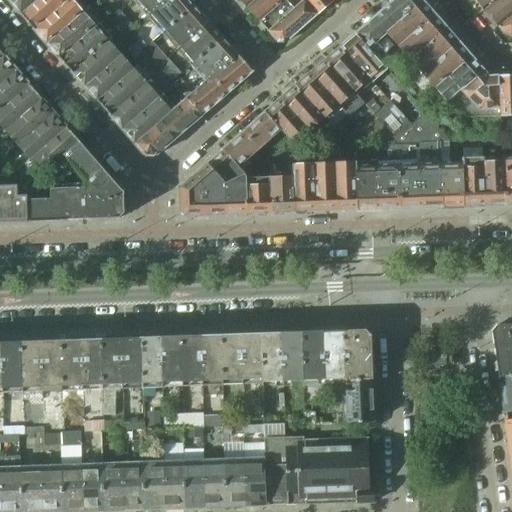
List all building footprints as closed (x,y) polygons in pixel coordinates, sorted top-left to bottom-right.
[(20,15),(37,0),(8,0),(8,1),(20,15)] [(33,29),(66,0),(37,0),(20,15),(33,29)] [(46,44),(82,12),(72,0),(66,0),(33,29),(46,44)] [(121,11),(110,0),(102,0),(100,2),(114,17),(121,11)] [(136,0),(150,15),(166,0),(136,0)] [(163,30),(192,5),(188,0),(166,0),(150,15),(163,30)] [(258,20),(280,0),(250,0),(245,5),(258,20)] [(285,43),(317,14),(305,0),(297,0),(292,5),(287,0),(280,0),(258,20),(277,42),(285,43)] [(332,2),(330,0),(305,0),(317,14),(332,2)] [(396,26),(423,2),(421,0),(394,0),(382,11),(396,26)] [(474,0),(483,10),(494,0),(474,0)] [(511,0),(494,0),(483,10),(498,27),(511,14),(511,0)] [(398,47),(434,14),(423,2),(396,26),(387,34),(398,47)] [(178,47),(207,22),(192,5),(163,30),(178,47)] [(376,44),(387,34),(396,26),(382,11),(355,34),(374,56),(381,50),(376,44)] [(59,58),(95,26),(82,12),(46,44),(59,58)] [(135,29),(121,12),(113,18),(122,28),(128,35),(135,29)] [(434,14),(398,47),(409,60),(446,28),(434,14)] [(511,36),(511,14),(498,27),(503,33),(511,36)] [(192,62),(221,37),(207,22),(178,47),(192,62)] [(71,72),(107,40),(95,26),(59,58),(71,72)] [(128,35),(122,28),(115,35),(120,41),(128,35)] [(446,28),(409,60),(421,74),(458,42),(446,28)] [(387,70),(374,56),(355,34),(341,46),(369,79),(373,83),(387,70)] [(211,76),(236,55),(221,37),(192,62),(207,80),(211,76)] [(140,39),(136,43),(142,50),(147,47),(140,39)] [(83,86),(119,54),(107,40),(71,72),(83,86)] [(458,42),(421,74),(433,87),(470,55),(458,42)] [(341,46),(325,60),(354,93),(369,79),(341,46)] [(96,101),(132,69),(119,54),(83,86),(96,101)] [(0,82),(15,69),(2,55),(0,56),(0,82)] [(247,76),(248,68),(236,55),(211,76),(226,94),(247,76)] [(446,102),(482,70),(470,55),(433,87),(446,102)] [(147,69),(153,63),(148,58),(142,63),(147,69)] [(181,74),(167,59),(158,68),(172,82),(181,74)] [(325,60),(311,73),(340,105),(354,93),(325,60)] [(0,107),(28,83),(15,69),(0,82),(0,107)] [(109,116),(145,84),(132,69),(96,101),(109,116)] [(172,84),(160,70),(145,84),(109,116),(121,129),(157,98),(172,84)] [(498,116),(496,76),(489,77),(482,70),(446,102),(460,118),(498,116)] [(311,73),(296,86),(325,119),(340,105),(311,73)] [(511,75),(496,76),(498,116),(511,115),(511,75)] [(200,117),(226,94),(211,76),(207,80),(191,93),(184,99),(200,117)] [(0,126),(3,130),(40,98),(28,83),(0,107),(0,126)] [(170,112),(184,99),(179,93),(172,84),(157,98),(121,129),(133,144),(170,112)] [(296,86),(280,99),(310,132),(325,119),(296,86)] [(16,145),(53,112),(40,98),(3,130),(16,145)] [(153,157),(200,117),(184,99),(170,112),(133,144),(145,157),(153,157)] [(310,132),(280,99),(265,113),(281,131),(295,146),(310,132)] [(380,108),(372,99),(359,111),(367,120),(380,108)] [(412,126),(389,101),(372,117),(376,145),(416,144),(416,142),(413,137),(416,134),(410,128),(412,126)] [(28,158),(65,126),(53,112),(16,145),(28,158)] [(281,131),(265,113),(244,131),(260,150),(281,131)] [(443,207),(441,162),(441,152),(440,142),(447,141),(451,141),(443,133),(432,120),(416,134),(413,137),(416,142),(418,144),(418,145),(419,157),(419,163),(421,208),(443,207)] [(63,154),(78,141),(65,126),(28,158),(41,174),(63,154)] [(334,132),(344,143),(350,138),(340,127),(334,132)] [(241,167),(260,150),(244,131),(223,149),(240,168),(241,167)] [(341,141),(333,132),(327,137),(335,147),(341,141)] [(102,168),(78,141),(63,154),(67,160),(84,180),(86,182),(102,168)] [(0,148),(0,156),(1,158),(2,157),(11,150),(6,144),(0,148)] [(419,157),(418,145),(398,146),(398,158),(419,157)] [(250,214),(249,177),(248,174),(241,167),(240,168),(223,149),(207,163),(226,185),(227,215),(235,215),(238,217),(243,217),(246,214),(250,214)] [(504,155),(483,156),(485,206),(506,205),(504,155)] [(461,157),(462,161),(464,207),(485,206),(483,156),(461,157)] [(355,160),(336,161),(338,211),(357,210),(355,166),(355,160)] [(336,161),(315,162),(317,212),(338,211),(336,161)] [(462,161),(441,162),(443,207),(464,207),(462,161)] [(295,163),(295,175),(297,213),(295,213),(298,215),(303,215),(306,212),(317,212),(315,162),(295,163)] [(227,215),(226,185),(207,163),(179,188),(180,211),(185,217),(227,215)] [(419,163),(398,164),(400,209),(421,208),(419,163)] [(398,164),(377,165),(379,210),(400,209),(398,164)] [(377,165),(355,166),(357,210),(379,210),(377,165)] [(123,193),(102,168),(86,182),(84,184),(85,183),(86,199),(123,198),(123,193)] [(25,181),(17,171),(10,176),(19,186),(25,181)] [(49,185),(58,180),(54,173),(45,178),(49,185)] [(297,213),(295,175),(272,176),(273,214),(276,215),(282,215),(285,213),(295,213),(297,213)] [(273,214),(272,176),(249,177),(250,214),(256,214),(260,216),(265,216),(268,214),(273,214)] [(86,220),(86,199),(85,183),(84,184),(86,182),(84,180),(83,184),(63,184),(64,221),(86,220)] [(64,221),(63,184),(50,185),(50,199),(28,200),(28,222),(64,221)] [(0,223),(28,222),(28,200),(27,196),(17,196),(17,186),(0,186),(0,223)] [(124,213),(123,198),(86,199),(86,220),(118,219),(124,213)] [(511,324),(497,326),(491,332),(504,413),(511,411),(511,324)] [(364,330),(343,331),(345,380),(345,381),(352,381),(352,378),(372,377),(370,336),(364,330)] [(343,331),(322,332),(325,380),(345,380),(343,331)] [(325,380),(322,332),(301,333),(304,381),(304,386),(307,386),(322,386),(324,386),(324,380),(325,380)] [(282,381),(280,333),(259,334),(262,382),(282,381)] [(304,381),(301,333),(280,333),(282,381),(304,381)] [(262,384),(262,382),(259,334),(240,335),(243,385),(262,384)] [(223,385),(221,335),(199,336),(202,386),(223,385)] [(243,385),(240,335),(221,335),(223,385),(243,385)] [(202,386),(199,336),(181,337),(184,387),(202,386)] [(184,387),(181,337),(161,338),(163,388),(184,387)] [(143,389),(140,338),(120,339),(123,390),(143,389)] [(163,388),(161,338),(140,338),(143,389),(163,388)] [(123,390),(120,339),(99,340),(102,390),(123,390)] [(102,390),(99,340),(80,341),(83,391),(102,390)] [(63,392),(60,341),(40,342),(42,393),(63,392)] [(83,391),(80,341),(60,341),(63,392),(83,391)] [(42,393),(40,342),(20,343),(23,394),(42,393)] [(23,394),(20,343),(1,343),(3,394),(23,394)] [(451,363),(449,349),(444,350),(443,348),(427,350),(430,368),(446,366),(445,364),(451,363)] [(372,377),(352,378),(352,381),(353,391),(346,391),(346,423),(373,422),(372,377)] [(296,425),(296,415),(284,416),(285,426),(296,425)] [(123,431),(145,430),(144,418),(123,419),(123,431)] [(203,419),(183,420),(184,428),(203,428),(203,419)] [(184,428),(183,420),(163,420),(164,429),(184,428)] [(105,431),(114,431),(114,421),(90,421),(90,432),(105,432),(105,431)] [(243,434),(264,434),(263,426),(242,426),(243,434)] [(222,427),(222,436),(230,436),(230,427),(222,427)] [(202,439),(201,428),(186,429),(186,439),(202,439)] [(142,442),(142,431),(132,431),(132,443),(142,442)] [(81,432),(81,444),(89,444),(88,432),(81,432)] [(79,445),(81,444),(80,433),(59,434),(60,445),(79,445)] [(0,444),(19,443),(18,435),(0,436),(0,444)] [(376,490),(374,450),(370,450),(370,446),(367,446),(367,441),(304,443),(304,436),(263,438),(264,457),(266,506),(305,505),(305,500),(355,498),(356,503),(372,502),(375,501),(376,501),(376,500),(377,498),(377,494),(376,490)] [(79,445),(60,445),(61,464),(80,463),(79,445)] [(0,511),(19,511),(17,466),(16,457),(0,457),(0,511)] [(266,506),(264,457),(240,458),(242,507),(266,506)] [(223,508),(220,458),(201,459),(203,508),(223,508)] [(242,507),(240,458),(220,458),(223,508),(242,507)] [(203,508),(201,459),(180,460),(183,509),(203,508)] [(183,509),(180,460),(160,461),(163,510),(183,509)] [(142,511),(140,461),(119,462),(122,511),(142,511)] [(163,510),(160,461),(140,461),(142,511),(163,510)] [(122,511),(119,462),(100,463),(103,511),(122,511)] [(82,511),(80,463),(61,464),(58,464),(60,511),(82,511)] [(101,511),(103,511),(100,463),(80,463),(82,511),(101,511)] [(60,511),(58,464),(37,465),(39,511),(60,511)] [(39,511),(37,465),(17,466),(19,511),(39,511)]
